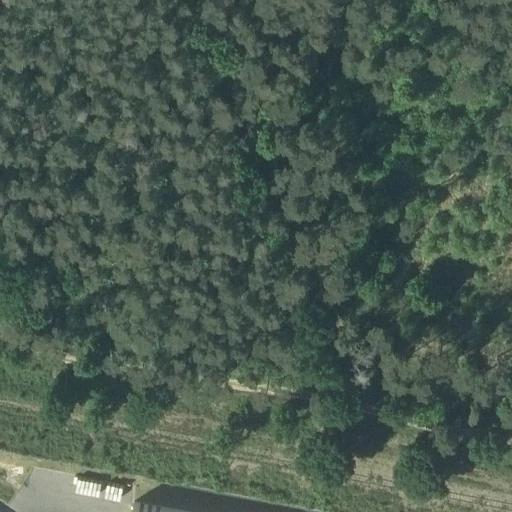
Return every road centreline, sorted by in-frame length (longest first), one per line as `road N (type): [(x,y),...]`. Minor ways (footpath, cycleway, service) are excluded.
road 1 (track): [(0,344),(511,439)]
road 2 (track): [(387,416),(322,308),(195,0)]
